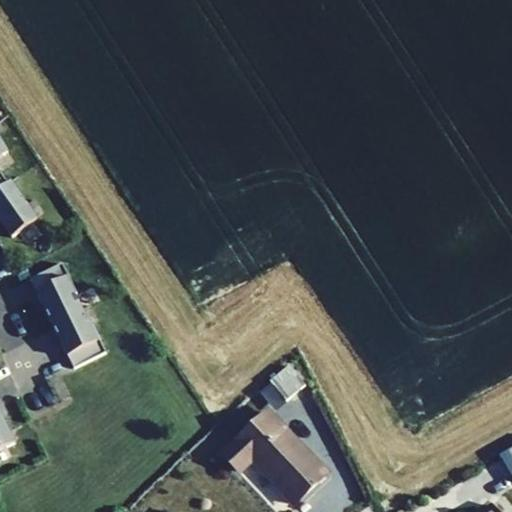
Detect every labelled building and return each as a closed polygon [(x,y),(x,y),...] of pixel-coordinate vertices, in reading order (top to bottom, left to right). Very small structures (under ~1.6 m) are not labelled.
[(0,221),(12,239),(38,221),(12,183),(9,185),(0,172),(0,158),(8,153),(0,141),(0,221)] [(75,370),(107,354),(92,325),(90,326),(75,296),(77,295),(63,265),(31,281),(75,370)] [(291,400),(311,384),(295,363),(274,379),(291,400)] [(0,452),(15,445),(0,414),(0,452)] [(311,476),(252,415),(208,458),(223,474),(236,462),(279,507),(311,476)] [(511,437),(511,436),(485,451),(500,477),(511,469),(511,437)] [(488,511),(474,497),(458,511),(488,511)]
